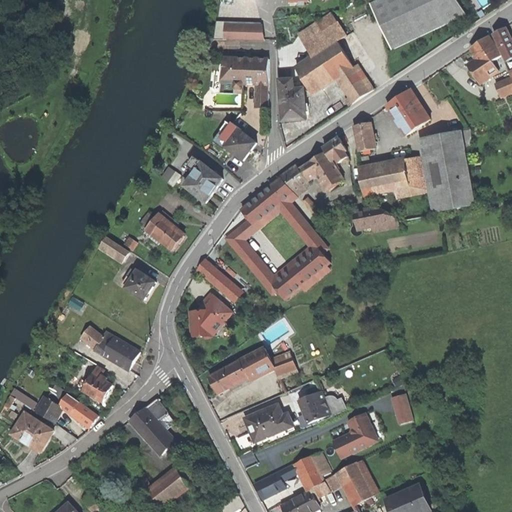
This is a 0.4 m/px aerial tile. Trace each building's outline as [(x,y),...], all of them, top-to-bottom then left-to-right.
[(457,0),(381,0),(373,4),(394,49),(467,15),(457,0)] [(300,35),(314,57),(339,42),(348,36),(334,14),(300,35)] [(227,26),(226,40),(264,41),(262,27),(227,26)] [(496,35),(508,62),(511,59),(511,40),(507,29),(496,35)] [(494,76),(494,78),(509,71),(505,59),(490,38),(481,44),(473,49),(480,61),(474,66),(485,82),(492,77),(485,68),(494,63),(500,72),(494,76)] [(339,42),(314,57),(297,68),(312,91),(338,75),(352,96),(348,100),(351,106),(376,89),(359,64),(355,67),(339,42)] [(258,107),(270,107),(270,60),(226,58),(222,92),(236,93),(236,89),(244,89),(245,83),(246,83),(248,84),(258,84),(258,107)] [(492,77),(494,76),(500,72),(494,63),(485,68),(492,77)] [(501,97),(511,92),(511,78),(496,85),(501,97)] [(285,121),(308,119),(307,106),(305,89),(298,89),(298,84),(295,84),(294,80),(282,81),(285,121)] [(408,136),(432,120),(412,90),(388,106),(396,118),(408,136)] [(361,152),(377,149),(372,123),(362,125),(356,126),(361,152)] [(222,138),(223,139),(230,144),(240,131),(241,130),(233,124),(230,128),(222,138)] [(221,142),(223,139),(222,138),(230,128),(226,125),(216,139),(221,143),(221,142)] [(472,129),(424,139),(438,213),(477,206),(466,147),(473,146),(472,129)] [(240,131),(230,144),(228,147),(228,148),(245,161),(257,144),(249,138),(240,131)] [(325,148),(327,152),(333,161),(337,159),(340,163),(343,161),(349,158),(346,153),(348,151),(345,145),(340,138),(325,148)] [(221,142),(228,147),(230,144),(223,139),(221,142)] [(344,180),(333,161),(327,152),(319,157),(310,163),(311,164),(318,176),(327,191),(344,180)] [(431,191),(425,158),(361,171),(366,196),(397,190),(398,198),(431,191)] [(187,172),(194,176),(202,165),(195,160),(187,172)] [(202,164),(202,165),(194,176),(185,188),(207,203),(216,191),(224,180),(202,164)] [(301,170),(309,181),(318,176),(311,164),(301,170)] [(310,182),(309,181),(301,170),(298,166),(282,177),(283,178),(295,193),(305,186),(310,182)] [(162,178),(168,182),(176,171),(170,167),(162,178)] [(168,182),(173,187),(181,176),(176,171),(168,182)] [(282,213),(293,204),(300,198),(299,197),(295,193),(283,178),(243,211),(250,220),(259,231),(282,213)] [(295,193),(299,197),(308,191),(305,186),(295,193)] [(309,198),(303,203),(315,215),(320,210),(309,198)] [(259,231),(250,220),(226,239),(273,296),(279,292),(286,300),(302,288),(328,266),(332,263),(325,255),(331,250),(293,204),(282,213),(310,248),(275,276),(247,241),(259,231)] [(372,228),(400,223),(399,221),(378,208),(355,213),(358,231),(372,228)] [(149,230),(154,234),(166,220),(176,228),(179,224),(178,223),(163,212),(158,218),(151,213),(142,224),(149,230)] [(174,251),(186,236),(176,228),(166,220),(154,234),(162,240),(174,251)] [(401,229),(400,223),(372,228),(373,233),(401,229)] [(159,244),(162,240),(154,234),(149,230),(146,233),(159,244)] [(101,249),(124,264),(131,253),(108,238),(101,249)] [(132,249),(136,243),(130,239),(126,245),(132,249)] [(207,260),(197,271),(237,304),(246,293),(207,260)] [(332,271),(328,266),(302,288),(306,293),(332,271)] [(133,281),(128,288),(127,289),(146,301),(152,292),(157,283),(139,271),(133,281)] [(124,285),(128,288),(133,281),(129,278),(124,285)] [(202,311),(204,337),(206,339),(212,338),(214,336),(215,336),(215,329),(219,322),(226,322),(234,313),(212,294),(201,306),(205,309),(202,311)] [(193,337),(204,337),(202,311),(191,312),(192,326),(193,337)] [(215,336),(226,322),(219,322),(215,329),(215,336)] [(83,338),(97,349),(104,338),(91,327),(83,338)] [(107,333),(104,338),(97,349),(96,351),(105,356),(116,338),(107,333)] [(116,338),(105,356),(120,365),(131,371),(141,353),(116,338)] [(242,360),(251,378),(275,365),(266,348),(242,360)] [(294,358),(275,365),(280,379),(299,371),(294,358)] [(220,394),(251,378),(242,360),(210,377),(217,389),(220,394)] [(99,367),(85,391),(105,403),(111,393),(115,385),(110,383),(107,382),(109,379),(104,376),(106,371),(99,367)] [(398,386),(404,384),(401,377),(395,380),(398,386)] [(16,389),(12,395),(34,409),(38,403),(16,389)] [(319,393),(301,400),(304,408),(310,424),(319,420),(321,423),(347,410),(342,399),(338,401),(337,398),(331,396),(326,398),(325,393),(320,395),(319,393)] [(51,394),(48,398),(57,404),(60,399),(51,394)] [(65,408),(71,415),(81,402),(69,395),(66,399),(71,402),(65,408)] [(408,395),(394,398),(401,425),(415,421),(408,395)] [(6,406),(10,409),(16,399),(11,396),(6,406)] [(57,404),(48,398),(47,398),(38,413),(54,423),(63,408),(57,404)] [(159,399),(148,408),(169,431),(176,424),(177,420),(159,399)] [(81,402),(71,415),(83,423),(91,429),(99,416),(81,402)] [(289,433),(296,430),(290,417),(285,419),(280,405),(247,419),(253,434),(257,442),(287,429),(289,433)] [(169,431),(148,408),(142,413),(132,421),(163,456),(179,442),(169,431)] [(13,434),(41,453),(45,446),(55,431),(27,413),(13,434)] [(370,435),(376,433),(367,415),(351,422),(354,430),(353,432),(352,434),(336,442),(344,459),(371,445),(368,440),(370,435)] [(380,441),(376,433),(370,435),(368,440),(371,445),(380,441)] [(322,451),(296,464),(301,473),(302,476),(303,476),(311,491),(312,490),(327,483),(325,480),(323,476),(332,472),(322,451)] [(325,480),(327,483),(331,492),(332,493),(346,486),(357,506),(376,496),(359,463),(325,480)] [(301,473),(296,464),(257,485),(263,496),(265,500),(288,488),(284,481),(301,473)] [(192,487),(200,480),(189,466),(181,473),(179,470),(153,490),(146,480),(141,483),(147,495),(160,511),(161,511),(192,488),(192,487)] [(312,490),(317,500),(331,492),(327,483),(312,490)] [(430,511),(432,511),(433,511),(422,485),(387,500),(392,511),(430,511)] [(317,500),(312,490),(311,491),(283,506),(285,511),(312,511),(321,508),(317,500)] [(101,511),(106,508),(92,493),(84,501),(93,511),(101,511)]
